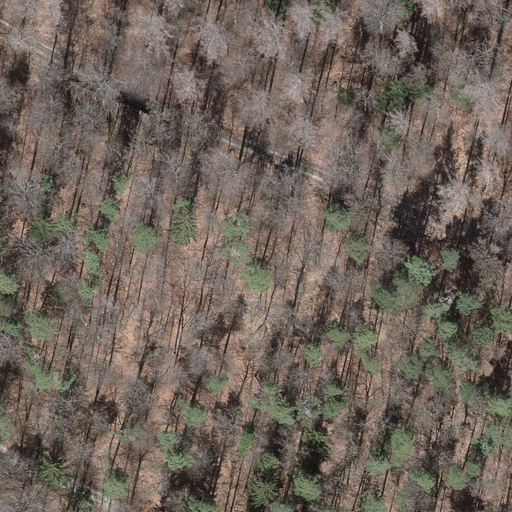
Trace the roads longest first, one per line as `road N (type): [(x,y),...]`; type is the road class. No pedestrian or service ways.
road 1 (track): [(511,393),(478,354),(402,227),(363,194),(124,92),(0,25)]
road 2 (track): [(511,249),(424,210),(363,194)]
road 3 (track): [(0,450),(116,511)]
